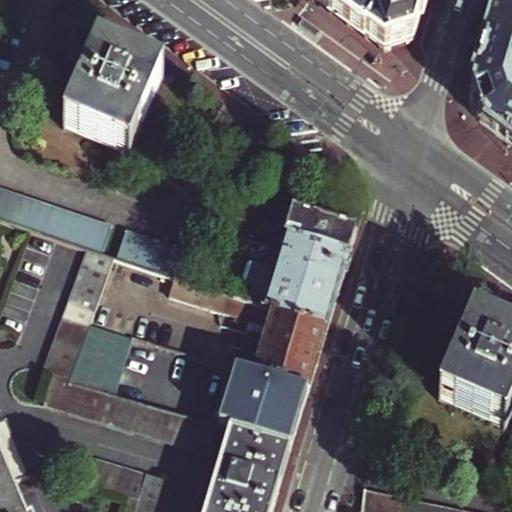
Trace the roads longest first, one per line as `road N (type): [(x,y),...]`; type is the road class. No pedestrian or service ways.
road 1 (residential): [(311,511),(411,176)]
road 2 (secondary): [(168,0),(411,176)]
road 3 (secondary): [(421,141),(225,0)]
road 4 (residential): [(421,141),(462,0)]
road 5 (secondary): [(411,176),(511,249)]
